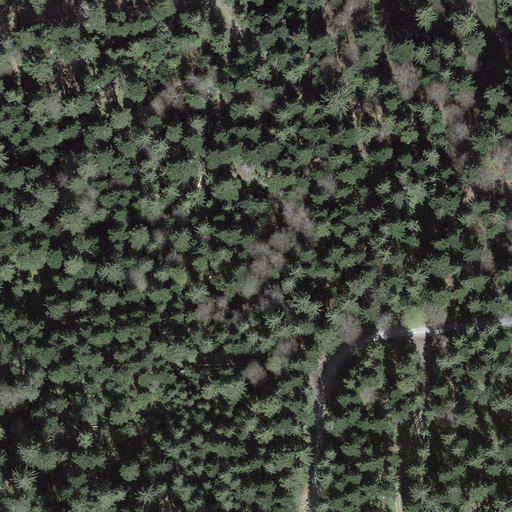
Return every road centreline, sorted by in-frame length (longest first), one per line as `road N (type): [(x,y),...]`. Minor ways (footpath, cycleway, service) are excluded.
road 1 (track): [(395,297),(283,205),(101,105),(0,24)]
road 2 (track): [(413,335),(432,242),(430,205),(217,0)]
road 3 (track): [(511,325),(377,338),(344,359),(325,393),(311,511)]
road 4 (track): [(352,0),(430,205)]
road 5 (track): [(413,335),(511,491)]
road 6 (track): [(413,335),(426,398),(399,478),(399,511)]
road 7 (track): [(428,254),(354,350)]
